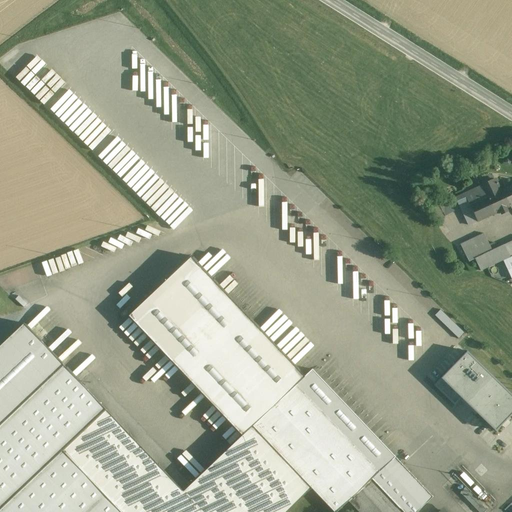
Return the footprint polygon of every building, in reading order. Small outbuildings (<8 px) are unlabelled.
[(495,180),(479,187),(464,194),(477,222),(494,214),(500,211),(502,214),(507,212),(506,209),(511,206),(511,208),(511,185),(500,191),(495,180)] [(442,207),(445,214),(453,211),(450,203),(442,207)] [(483,234),(460,245),(469,262),(475,259),(481,271),(509,258),(504,245),(492,251),(483,234)] [(130,319),(242,436),(253,426),(252,426),(297,385),(305,376),(192,259),(130,319)] [(441,309),(435,314),(458,337),(464,332),(441,309)] [(0,349),(0,425),(64,365),(26,325),(0,349)] [(511,416),(511,390),(465,346),(430,382),(455,405),(460,400),(496,433),(511,416)] [(64,365),(0,425),(0,510),(106,410),(64,365)] [(297,385),(252,426),(253,426),(292,468),(338,428),(297,385)] [(107,411),(106,410),(62,452),(119,511),(203,511),(184,491),(164,471),(155,477),(136,442),(135,441),(126,446),(107,411)] [(286,511),(312,489),(292,468),(253,426),(184,491),(203,511),(286,511)] [(312,489),(333,511),(337,511),(348,502),(379,472),(338,428),(292,468),(312,489)] [(0,511),(119,511),(62,452),(0,510),(0,511)] [(417,511),(433,497),(395,457),(379,472),(348,502),(358,511),(417,511)] [(484,511),(486,511),(469,493),(465,498),(478,511),(484,511)]
